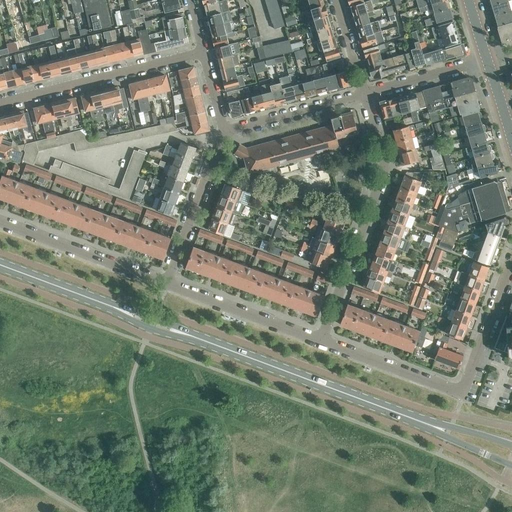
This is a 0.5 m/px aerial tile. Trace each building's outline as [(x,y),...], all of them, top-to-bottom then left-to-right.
[(12,0),(6,2),(10,15),(16,13),(12,0)] [(70,0),(74,13),(83,11),(80,0),(70,0)] [(104,0),(82,0),(89,27),(92,26),(93,30),(111,26),(104,0)] [(130,11),(137,9),(145,7),(172,0),(153,0),(137,4),(135,0),(128,2),(128,3),(130,11)] [(177,0),(172,0),(145,7),(146,12),(163,7),(164,13),(180,9),(177,0)] [(218,2),(204,5),(207,16),(220,12),(229,10),(225,0),(222,0),(218,1),(218,2)] [(302,11),(310,9),(324,5),(322,0),(307,0),(309,4),(300,7),(302,11)] [(350,6),(353,17),(367,12),(365,8),(374,5),(373,4),(378,2),(377,0),(369,0),(367,1),(350,6)] [(446,0),(444,0),(419,7),(418,8),(420,12),(432,8),(434,13),(449,9),(449,8),(450,7),(448,2),(447,2),(446,0)] [(493,11),(495,16),(511,11),(508,0),(492,5),(492,6),(491,7),(492,11),(493,11)] [(277,3),(266,7),(268,12),(279,9),(277,3)] [(310,9),(312,15),(308,16),(309,21),(314,20),(327,15),(324,5),(310,9)] [(392,5),(386,7),(389,17),(395,16),(394,12),(392,5)] [(53,15),(51,7),(45,8),(47,16),(53,15)] [(136,24),(144,22),(143,17),(139,17),(137,9),(130,11),(130,13),(132,18),(133,24),(136,23),(136,24)] [(268,12),(270,18),(281,14),(279,9),(268,12)] [(450,9),(449,9),(434,13),(434,15),(424,18),(426,25),(452,18),(451,14),(452,14),(450,9)] [(115,11),(115,13),(114,14),(117,25),(123,24),(120,10),(115,11)] [(353,17),(356,27),(370,23),(368,17),(373,15),(372,11),(367,12),(353,17)] [(495,21),(497,27),(511,22),(511,14),(511,11),(495,16),(496,21),(495,21)] [(209,26),(223,23),(220,12),(207,16),(209,26)] [(272,23),(282,20),(281,14),(270,18),(272,23)] [(252,15),(247,17),(246,17),(248,25),(254,24),(252,15)] [(284,18),(287,26),(297,23),(295,15),(284,18)] [(327,15),(314,20),(317,30),(330,25),(327,15)] [(162,21),(164,31),(169,30),(184,27),(182,18),(182,17),(166,20),(162,21)] [(282,20),(272,23),(274,29),(284,26),(282,20)] [(223,23),(209,26),(212,37),(226,33),(224,28),(231,27),(229,21),(223,23)] [(356,27),(359,37),(373,33),(371,27),(376,25),(375,21),(370,23),(356,27)] [(454,26),(454,25),(453,22),(436,26),(440,37),(456,32),(455,31),(456,30),(455,27),(454,26)] [(511,40),(511,22),(497,27),(502,44),(511,40)] [(143,53),(139,39),(136,39),(132,25),(126,27),(134,56),(138,55),(139,56),(143,55),(143,53)] [(306,45),(310,43),(320,40),(334,36),(330,25),(317,30),(311,32),(313,38),(307,40),(304,41),(306,45)] [(47,29),(50,39),(59,36),(57,26),(47,29)] [(257,37),(255,26),(247,28),(250,39),(252,38),(257,37)] [(121,43),(125,59),(129,58),(129,57),(134,56),(126,27),(122,28),(126,42),(121,43)] [(186,37),(186,36),(184,27),(169,30),(164,31),(166,40),(154,43),(156,51),(177,46),(176,39),(186,37)] [(44,33),(37,35),(39,41),(50,39),(47,29),(43,30),(44,33)] [(109,31),(116,60),(121,59),(121,60),(125,59),(121,43),(117,44),(114,35),(116,34),(115,29),(109,31)] [(419,43),(423,42),(419,29),(415,31),(419,43)] [(70,38),(68,30),(60,32),(62,40),(70,38)] [(104,47),(108,64),(112,63),(111,61),(116,60),(109,31),(102,32),(104,38),(106,38),(108,46),(104,47)] [(234,31),(226,33),(212,37),(214,48),(215,48),(228,44),(227,38),(235,35),(234,31)] [(410,49),(410,50),(415,66),(417,66),(417,67),(422,65),(421,64),(425,63),(422,54),(419,43),(415,31),(411,32),(415,48),(410,49)] [(456,32),(440,37),(443,47),(459,43),(457,38),(458,36),(457,34),(456,33),(456,32)] [(373,33),(359,37),(362,48),(376,44),(373,33)] [(93,44),(98,65),(103,63),(103,65),(108,64),(104,47),(99,49),(95,34),(91,35),(93,44)] [(39,41),(37,35),(29,37),(30,44),(39,41)] [(143,53),(151,51),(147,35),(139,37),(139,39),(143,53)] [(320,40),(323,50),(337,46),(334,36),(320,40)] [(73,40),(81,69),(85,68),(86,69),(90,68),(86,52),(82,53),(81,50),(83,49),(82,46),(80,46),(78,38),(74,40),(73,40)] [(68,56),(72,73),(76,71),(76,70),(81,69),(73,40),(74,40),(73,39),(68,41),(72,56),(68,56)] [(18,51),(28,48),(26,40),(16,42),(18,51)] [(290,45),(288,40),(282,41),(285,53),(292,52),(291,50),(290,45)] [(278,55),(285,53),(282,41),(275,43),(278,55)] [(298,48),(303,46),(301,41),(290,45),(291,50),(298,48)] [(422,54),(428,52),(425,41),(423,42),(419,43),(422,54)] [(237,42),(228,44),(215,48),(217,58),(231,55),(230,50),(238,48),(237,42)] [(272,56),(278,55),(275,43),(269,44),(272,56)] [(387,43),(383,44),(363,50),(365,59),(366,59),(380,54),(379,50),(388,47),(387,43)] [(86,52),(90,68),(94,67),(94,66),(98,65),(93,44),(89,45),(90,51),(86,52)] [(262,46),(262,47),(265,58),(272,56),(269,44),(262,46)] [(432,63),(446,59),(464,54),(461,44),(444,49),(443,49),(441,50),(441,48),(428,52),(422,54),(425,63),(432,61),(432,63)] [(53,60),(48,62),(52,78),(56,77),(56,75),(60,74),(62,74),(58,59),(57,59),(53,45),(49,46),(53,60)] [(340,57),(337,46),(323,50),(326,61),(340,57)] [(413,67),(407,46),(402,47),(404,53),(400,55),(404,69),(404,70),(413,67)] [(259,59),(265,58),(262,47),(257,48),(259,59)] [(52,78),(48,62),(43,63),(40,48),(35,49),(36,53),(38,58),(43,79),(47,78),(48,79),(52,78)] [(59,59),(58,59),(62,74),(68,72),(68,74),(72,73),(68,56),(64,58),(62,49),(57,50),(59,59)] [(306,57),(304,49),(299,50),(293,52),(296,60),(306,57)] [(390,51),(396,71),(404,69),(400,55),(396,56),(395,49),(390,51)] [(396,71),(390,51),(386,52),(388,58),(383,59),(385,65),(385,66),(387,74),(396,71)] [(34,82),(30,66),(25,67),(22,53),(18,54),(25,83),(30,82),(30,83),(34,82)] [(220,69),(234,66),(239,64),(236,53),(231,55),(217,58),(220,69)] [(25,83),(18,54),(13,55),(17,69),(12,71),(17,86),(21,85),(20,84),(25,83)] [(379,61),(382,60),(380,54),(366,59),(368,65),(367,66),(369,72),(377,69),(377,68),(378,67),(377,63),(379,62),(379,61)] [(0,58),(0,59),(7,87),(12,86),(12,88),(17,86),(12,71),(8,72),(4,57),(0,58)] [(43,79),(38,58),(33,59),(35,65),(30,66),(34,82),(38,81),(38,80),(43,79)] [(334,74),(338,88),(348,85),(341,59),(323,64),(324,69),(332,67),(337,65),(339,73),(334,74)] [(385,65),(383,59),(382,60),(379,61),(379,62),(377,63),(378,67),(377,68),(377,69),(369,72),(371,77),(374,78),(387,74),(385,66),(385,65)] [(265,61),(255,62),(255,71),(266,70),(265,61)] [(223,79),(236,76),(234,66),(220,69),(223,79)] [(169,79),(170,82),(196,75),(195,72),(194,72),(193,67),(178,71),(180,76),(169,79)] [(292,86),(295,99),(306,96),(302,83),(296,85),(291,68),(287,69),(292,86)] [(280,83),(285,102),(295,99),(292,86),(286,87),(283,76),(282,73),(278,74),(279,78),(280,83)] [(323,77),(327,91),(338,88),(334,74),(323,77)] [(160,75),(156,76),(161,98),(165,97),(164,91),(169,90),(165,75),(160,76),(160,75)] [(182,84),(183,89),(198,85),(197,80),(198,80),(196,75),(170,82),(171,87),(182,84)] [(152,79),(147,80),(152,100),(161,98),(156,76),(152,77),(152,79)] [(236,76),(223,79),(223,80),(225,90),(243,86),(242,80),(238,81),(236,76)] [(313,80),(316,94),(327,91),(323,77),(313,80)] [(441,92),(442,99),(474,90),(470,78),(468,77),(450,82),(452,89),(441,92)] [(142,80),(138,81),(145,110),(149,109),(147,101),(152,100),(147,80),(142,81),(142,80)] [(302,83),(306,96),(316,94),(313,80),(302,83)] [(129,86),(125,87),(128,100),(137,98),(141,111),(145,110),(138,81),(134,82),(134,83),(129,84),(129,86)] [(272,91),(275,105),(285,102),(280,83),(270,85),(272,91)] [(198,85),(183,89),(184,93),(173,96),(173,100),(200,94),(198,85)] [(442,99),(441,92),(439,85),(433,87),(437,100),(442,99)] [(112,87),(109,88),(115,114),(117,114),(117,117),(120,116),(118,109),(128,107),(123,88),(118,89),(118,87),(113,88),(112,87)] [(433,87),(427,89),(431,102),(437,100),(433,87)] [(115,114),(109,88),(104,89),(105,90),(100,92),(103,106),(108,105),(111,118),(117,117),(117,114),(115,114)] [(242,88),(236,90),(238,97),(244,96),(242,88)] [(431,102),(427,89),(421,90),(422,91),(425,104),(431,102)] [(238,97),(236,90),(226,92),(227,96),(232,95),(234,101),(228,103),(232,115),(234,116),(243,114),(238,97)] [(436,111),(449,107),(477,100),(474,90),(442,99),(437,100),(431,102),(425,104),(426,106),(428,113),(436,111)] [(261,94),(265,108),(275,105),(272,91),(261,94)] [(422,91),(415,93),(419,108),(426,106),(425,104),(422,91)] [(95,92),(90,93),(97,121),(101,120),(100,114),(105,112),(103,106),(100,92),(95,93),(95,92)] [(409,95),(405,96),(410,111),(412,116),(413,122),(418,121),(415,109),(419,108),(415,93),(414,93),(414,92),(408,94),(409,95)] [(78,99),(79,103),(81,112),(90,110),(93,122),(97,121),(90,93),(86,94),(87,95),(82,96),(82,98),(78,99)] [(201,93),(200,94),(173,100),(174,105),(186,102),(187,106),(202,103),(201,98),(202,98),(201,93)] [(251,97),(255,110),(265,108),(261,94),(251,97)] [(398,98),(397,98),(401,113),(410,111),(405,96),(403,96),(401,96),(399,96),(398,98)] [(241,100),(245,113),(255,110),(251,97),(241,100)] [(391,99),(388,100),(392,116),(401,113),(397,98),(396,98),(395,98),(392,98),(391,99)] [(65,99),(61,100),(68,126),(69,126),(70,130),(73,130),(70,115),(79,113),(76,104),(72,105),(70,99),(65,100),(65,99)] [(57,102),(52,104),(56,118),(61,117),(63,128),(68,126),(61,100),(56,101),(57,102)] [(386,100),(379,102),(383,118),(392,116),(388,100),(386,101),(386,100)] [(477,100),(449,107),(451,116),(478,109),(478,108),(479,108),(477,100)] [(176,119),(184,117),(206,111),(205,107),(203,108),(202,103),(187,106),(189,111),(175,115),(176,119)] [(47,104),(43,105),(51,137),(56,136),(55,132),(55,131),(52,119),(56,118),(52,104),(47,105),(47,104)] [(42,121),(47,138),(51,137),(43,105),(39,106),(39,107),(34,108),(34,110),(30,111),(33,124),(42,121)] [(13,112),(19,134),(20,140),(24,139),(21,127),(26,126),(28,133),(33,131),(28,111),(23,113),(23,111),(18,112),(17,111),(13,112)] [(191,119),(192,124),(207,121),(206,116),(207,116),(206,111),(184,117),(176,119),(176,123),(191,119)] [(438,120),(436,111),(428,113),(431,122),(438,120)] [(478,111),(462,116),(465,126),(480,122),(479,118),(480,118),(481,117),(481,113),(479,112),(478,111)] [(9,114),(4,115),(8,130),(14,129),(15,135),(19,134),(13,112),(9,113),(9,114)] [(246,149),(239,145),(234,153),(245,160),(248,173),(303,158),(304,160),(306,161),(311,160),(313,157),(312,155),(339,148),(336,138),(357,132),(352,115),(343,118),(342,115),(340,115),(330,118),(332,125),(246,149)] [(404,125),(413,122),(412,116),(403,119),(404,125)] [(192,124),(176,128),(178,130),(180,132),(184,136),(186,136),(185,130),(187,130),(193,128),(194,133),(209,130),(208,125),(209,125),(208,120),(207,121),(192,124)] [(437,134),(442,132),(439,122),(434,124),(437,134)] [(480,122),(465,126),(468,137),(485,132),(484,130),(485,129),(484,126),(482,125),(481,125),(480,122)] [(178,130),(176,128),(171,123),(167,124),(169,132),(178,130)] [(413,125),(408,126),(393,130),(396,142),(411,138),(409,131),(414,130),(413,125)] [(84,141),(90,139),(80,130),(77,131),(81,151),(86,150),(84,141)] [(76,152),(81,151),(77,131),(72,132),(74,143),(76,152)] [(485,132),(468,137),(471,147),(486,143),(485,139),(487,139),(488,137),(487,134),(485,133),(485,132)] [(0,143),(12,147),(11,148),(21,151),(21,150),(17,145),(13,140),(12,142),(1,139),(2,135),(0,134),(0,143)] [(411,138),(396,142),(399,153),(414,149),(411,138)] [(36,157),(38,151),(36,140),(25,143),(23,149),(25,151),(24,153),(36,157)] [(164,149),(177,154),(192,159),(196,148),(181,142),(178,150),(172,147),(166,144),(164,149)] [(446,142),(440,144),(443,156),(450,154),(446,142)] [(23,152),(21,151),(11,148),(12,147),(0,143),(0,157),(1,158),(2,156),(8,158),(20,161),(23,152)] [(355,143),(347,145),(348,151),(356,149),(355,143)] [(430,164),(442,161),(437,143),(429,145),(430,150),(433,157),(429,158),(430,164)] [(474,157),(491,152),(490,151),(491,150),(490,147),(488,146),(487,146),(486,143),(471,147),(465,149),(467,153),(472,151),(474,157)] [(134,149),(132,155),(143,160),(146,154),(138,151),(134,149)] [(173,165),(187,170),(192,159),(177,154),(164,149),(163,154),(168,156),(175,158),(173,165)] [(414,149),(399,153),(402,165),(417,161),(414,149)] [(491,152),(474,157),(476,163),(471,164),(472,169),(492,163),(491,160),(493,159),(494,158),(493,154),(491,154),(491,152)] [(34,164),(36,157),(24,153),(22,160),(34,164)] [(451,158),(450,154),(443,156),(446,165),(453,163),(451,158)] [(132,155),(130,161),(141,165),(143,160),(132,155)] [(127,167),(139,171),(141,165),(130,161),(127,167)] [(442,161),(430,164),(432,170),(445,170),(442,161)] [(63,163),(61,168),(59,174),(65,176),(69,165),(63,163)] [(455,171),(453,163),(446,165),(448,173),(455,171)] [(480,178),(493,174),(497,173),(497,171),(498,171),(496,165),(493,166),(492,163),(472,169),(473,173),(478,171),(480,178)] [(61,168),(57,167),(53,165),(51,164),(49,170),(59,174),(61,168)] [(69,165),(65,176),(71,178),(75,167),(69,165)] [(173,165),(168,176),(183,182),(187,170),(173,165)] [(81,169),(75,167),(71,178),(77,180),(81,169)] [(127,167),(125,173),(137,177),(139,171),(127,167)] [(0,197),(25,207),(33,186),(27,184),(8,178),(11,170),(5,168),(3,176),(2,175),(0,180),(0,197)] [(81,169),(77,180),(82,182),(86,171),(81,169)] [(92,174),(86,171),(82,182),(88,184),(92,174)] [(421,181),(424,172),(413,172),(411,178),(404,175),(402,181),(402,180),(400,185),(401,186),(400,187),(416,193),(419,186),(423,187),(425,183),(421,181)] [(125,173),(123,179),(135,183),(137,177),(125,173)] [(455,173),(446,176),(447,187),(446,191),(451,189),(459,185),(455,173)] [(92,174),(88,184),(94,187),(98,176),(92,174)] [(104,178),(98,176),(94,187),(100,189),(104,178)] [(183,182),(168,176),(164,187),(179,193),(183,182)] [(106,191),(108,185),(110,180),(104,178),(100,189),(106,191)] [(121,185),(133,189),(135,183),(123,179),(121,185)] [(444,207),(440,216),(437,225),(440,225),(445,227),(458,232),(457,231),(455,224),(454,221),(467,217),(469,223),(505,212),(503,207),(506,206),(507,204),(506,201),(507,201),(506,201),(503,192),(504,192),(504,191),(503,191),(502,187),(500,186),(497,187),(496,183),(493,181),(467,189),(468,194),(457,197),(459,205),(448,208),(444,207)] [(221,195),(235,200),(237,201),(239,196),(237,195),(239,189),(225,183),(221,195)] [(121,185),(119,189),(117,195),(129,199),(133,189),(121,185)] [(38,188),(33,186),(25,207),(55,218),(63,197),(57,195),(56,196),(45,192),(38,189),(38,188)] [(164,187),(160,199),(175,204),(179,193),(164,187)] [(396,197),(396,198),(412,204),(415,197),(419,199),(421,194),(416,193),(400,187),(398,192),(398,191),(396,196),(396,197)] [(233,206),(235,200),(221,195),(216,206),(233,213),(235,207),(233,206)] [(55,218),(85,229),(93,209),(87,206),(86,207),(68,200),(69,200),(63,197),(55,218)] [(298,201),(287,197),(284,204),(296,208),(298,201)] [(392,208),(392,209),(408,215),(411,208),(415,210),(416,205),(412,204),(396,198),(394,203),(393,202),(391,207),(392,208)] [(175,204),(160,199),(156,210),(171,215),(175,204)] [(216,206),(213,216),(212,218),(227,223),(232,225),(236,214),(233,213),(216,206)] [(117,218),(112,216),(98,211),(99,211),(93,209),(85,229),(115,241),(123,220),(117,217),(117,218)] [(388,220),(404,226),(408,215),(392,209),(390,214),(389,214),(387,218),(388,219),(388,220)] [(428,214),(427,216),(426,221),(430,223),(431,222),(434,223),(436,217),(428,214)] [(339,234),(343,223),(327,217),(323,229),(339,234)] [(505,217),(504,217),(484,223),(485,227),(483,228),(484,231),(487,230),(501,236),(505,225),(504,225),(508,224),(505,217)] [(232,225),(227,223),(212,218),(208,229),(230,237),(231,232),(234,226),(232,225)] [(129,222),(123,220),(115,241),(146,252),(154,231),(147,229),(129,222)] [(404,226),(388,220),(386,225),(385,224),(383,230),(384,230),(384,231),(400,237),(403,230),(406,231),(408,227),(404,226)] [(467,228),(467,227),(465,220),(459,222),(459,223),(455,224),(457,231),(467,228)] [(440,225),(438,231),(436,237),(441,239),(442,236),(443,232),(445,227),(440,225)] [(458,232),(445,227),(443,232),(456,236),(458,232)] [(276,228),(274,236),(281,238),(282,236),(281,230),(276,228)] [(339,234),(323,229),(319,240),(335,246),(339,234)] [(487,230),(484,231),(481,232),(482,236),(480,237),(481,241),(483,240),(497,245),(501,236),(487,230)] [(163,258),(171,238),(159,234),(159,233),(154,231),(146,252),(163,258)] [(407,239),(400,237),(384,231),(382,236),(381,235),(379,241),(380,241),(380,242),(402,250),(403,250),(407,239)] [(231,232),(230,237),(238,240),(240,235),(231,232)] [(456,236),(443,232),(442,236),(454,241),(456,236)] [(454,241),(442,236),(441,239),(440,241),(453,245),(454,241)] [(265,250),(268,242),(262,239),(259,248),(265,250)] [(335,246),(319,240),(315,251),(331,256),(335,246)] [(429,248),(433,249),(436,242),(431,240),(430,242),(425,240),(423,245),(429,248)] [(476,247),(477,250),(480,250),(494,255),(497,245),(483,240),(481,241),(478,242),(479,246),(476,247)] [(451,251),(453,245),(440,241),(438,246),(451,251)] [(400,255),(402,250),(380,242),(378,247),(377,247),(375,252),(376,252),(376,253),(392,259),(394,253),(400,255)] [(268,251),(280,256),(292,260),(294,254),(270,245),(268,251)] [(204,250),(193,246),(186,267),(196,271),(204,250)] [(311,262),(310,262),(326,268),(331,256),(315,251),(308,248),(302,246),(300,250),(306,253),(304,259),(311,262)] [(437,249),(433,260),(439,263),(443,251),(437,249)] [(234,262),(221,257),(204,250),(196,271),(226,282),(234,262)] [(474,251),(472,258),(490,265),(494,255),(480,250),(477,250),(474,251)] [(392,259),(376,253),(374,258),(373,258),(371,263),(372,263),(371,265),(393,272),(397,261),(392,259)] [(439,263),(433,260),(429,269),(436,271),(439,263)] [(234,262),(226,282),(257,293),(264,273),(234,262)] [(488,267),(473,262),(469,274),(484,279),(484,278),(485,278),(487,273),(486,273),(488,267)] [(391,278),(393,272),(371,265),(370,269),(369,269),(367,274),(368,274),(367,275),(383,282),(386,276),(391,278)] [(428,272),(425,281),(432,284),(435,275),(428,272)] [(264,273),(257,293),(287,304),(294,284),(264,273)] [(469,274),(465,286),(480,291),(480,290),(481,290),(482,285),(484,279),(469,274)] [(383,282),(367,275),(366,280),(365,280),(363,285),(364,285),(363,287),(379,293),(383,282)] [(317,316),(325,295),(294,284),(287,304),(317,316)] [(480,291),(465,286),(460,298),(475,303),(476,302),(478,297),(477,297),(480,291)] [(423,287),(420,296),(426,298),(430,290),(423,287)] [(417,294),(412,292),(408,303),(413,305),(417,294)] [(415,306),(422,309),(425,300),(419,298),(415,306)] [(460,298),(456,309),(471,315),(471,313),(472,314),(474,309),(473,309),(475,303),(460,298)] [(511,302),(509,309),(511,309),(508,317),(507,317),(507,316),(506,315),(503,323),(494,347),(494,348),(495,348),(507,352),(507,357),(508,358),(509,357),(511,357),(511,302)] [(347,304),(340,324),(350,328),(358,308),(347,304)] [(350,328),(358,331),(382,340),(389,320),(383,317),(383,318),(365,311),(358,308),(350,328)] [(471,315),(456,309),(452,321),(467,327),(467,325),(468,326),(469,321),(471,315)] [(389,320),(382,340),(412,351),(419,331),(413,328),(413,329),(394,322),(395,322),(389,320)] [(464,333),(467,327),(452,321),(450,326),(447,326),(446,327),(444,331),(445,332),(462,339),(463,337),(465,333),(464,333)] [(461,363),(461,361),(461,360),(463,355),(445,349),(449,338),(440,334),(438,341),(441,342),(439,347),(435,345),(433,351),(437,352),(435,359),(458,368),(460,363),(461,363)]
